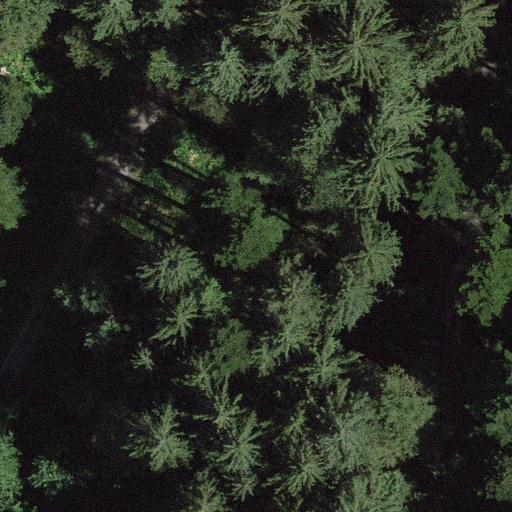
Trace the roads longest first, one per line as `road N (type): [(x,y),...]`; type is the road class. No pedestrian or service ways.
road 1 (unclassified): [(511,37),(428,511)]
road 2 (track): [(218,0),(0,405)]
